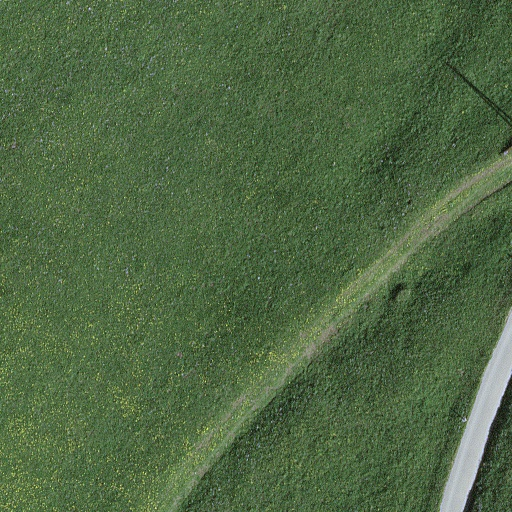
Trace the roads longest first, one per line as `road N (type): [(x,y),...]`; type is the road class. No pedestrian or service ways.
road 1 (track): [(511,166),(329,309),(158,511)]
road 2 (unclassified): [(511,350),(460,511)]
